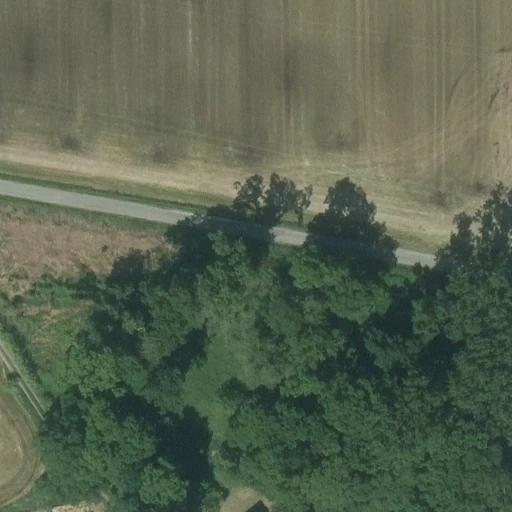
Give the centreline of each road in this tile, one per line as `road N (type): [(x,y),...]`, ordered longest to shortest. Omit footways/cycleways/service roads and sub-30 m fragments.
road 1 (unclassified): [(511,276),(0,190)]
road 2 (track): [(511,286),(423,439),(295,488)]
